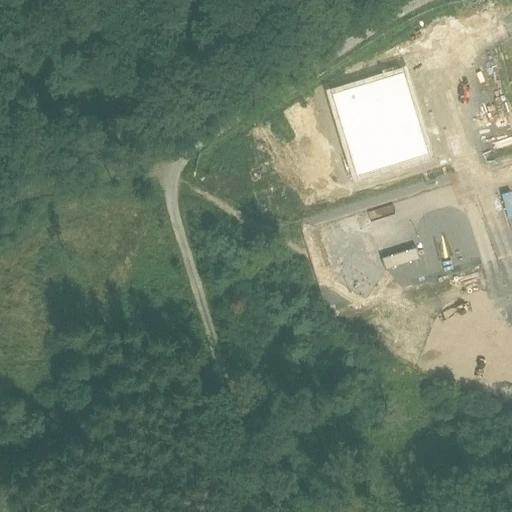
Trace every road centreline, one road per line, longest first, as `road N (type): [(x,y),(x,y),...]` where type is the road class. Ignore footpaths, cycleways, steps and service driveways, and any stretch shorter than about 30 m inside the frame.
road 1 (track): [(256,511),(154,180),(418,0)]
road 2 (track): [(0,192),(111,169),(154,180)]
